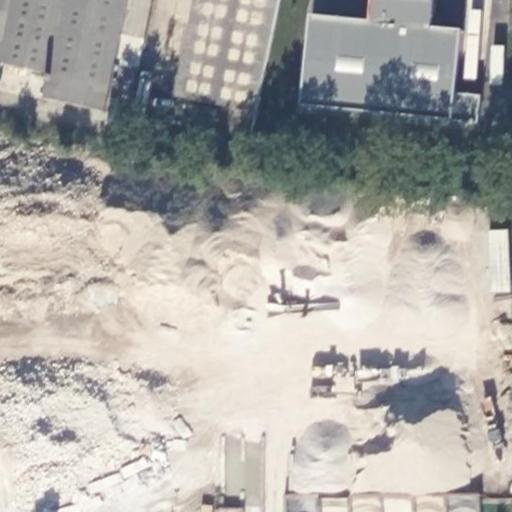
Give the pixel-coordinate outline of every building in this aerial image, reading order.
[(45,94),(104,108),(127,0),(0,0),(0,61),(49,73),(45,94)] [(221,120),(220,127),(256,132),(283,0),(202,0),(183,94),(180,111),(221,120)] [(424,0),(369,0),(367,27),(312,22),(303,116),(455,130),(464,36),(433,33),(437,1),(424,0)] [(0,83),(45,94),(49,73),(0,61),(0,83)] [(449,511),(471,511),(471,503),(449,505),(449,511)]
